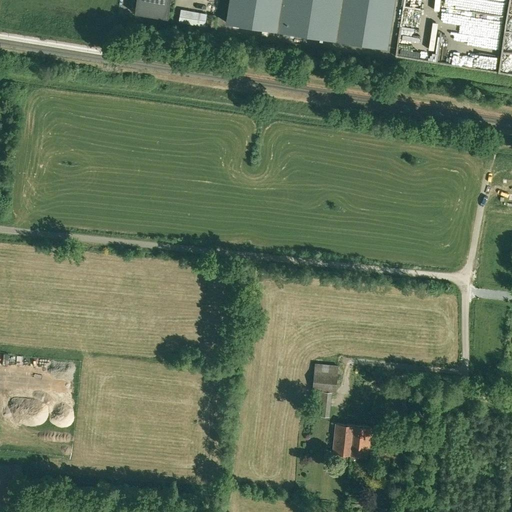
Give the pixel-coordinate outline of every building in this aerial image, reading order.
[(136,0),(135,13),(168,18),(170,0),(136,0)] [(229,0),(226,22),(387,47),(394,0),(229,0)] [(181,9),(179,22),(205,27),(207,14),(181,9)] [(210,15),(208,26),(214,27),(216,16),(210,15)] [(443,34),(444,29),(437,28),(432,53),(441,55),(445,35),(443,34)] [(315,364),(313,389),(335,391),(338,366),(315,364)] [(353,425),(336,423),(333,453),(350,455),(353,425)] [(353,425),(350,455),(368,456),(371,427),(353,425)] [(387,444),(386,456),(394,457),(395,445),(387,444)]
